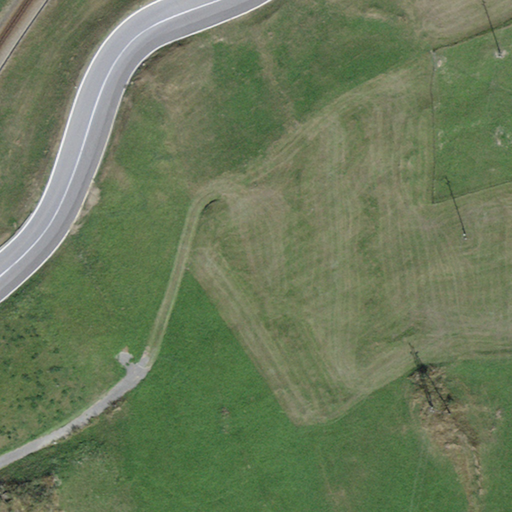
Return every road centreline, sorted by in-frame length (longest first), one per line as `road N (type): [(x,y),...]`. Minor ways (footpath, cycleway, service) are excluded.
road 1 (secondary): [(216,0),(126,44),(51,221),(0,275)]
road 2 (track): [(146,361),(194,208),(205,193),(229,189)]
